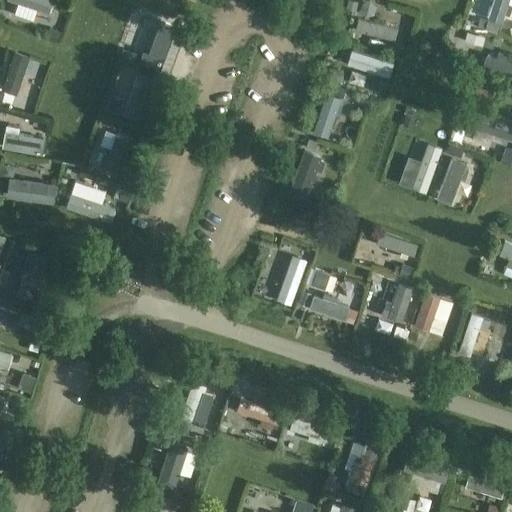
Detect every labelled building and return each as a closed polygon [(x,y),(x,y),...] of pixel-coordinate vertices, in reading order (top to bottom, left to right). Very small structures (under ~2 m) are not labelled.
[(53,0),(4,0),(5,0),(49,15),(53,0)] [(501,20),(506,0),(491,0),(487,15),(501,20)] [(395,25),(408,26),(409,12),(397,11),(395,25)] [(487,19),(483,29),(496,33),(499,23),(487,19)] [(171,30),(156,25),(143,62),(159,67),(171,30)] [(49,28),(46,35),(57,39),(60,32),(49,28)] [(29,59),(12,53),(0,87),(0,88),(16,94),(29,59)] [(352,55),(350,68),(386,74),(388,61),(352,55)] [(481,70),(511,79),(511,63),(486,56),(481,70)] [(462,59),(461,69),(470,71),(472,61),(462,59)] [(164,64),(161,74),(168,76),(171,67),(164,64)] [(337,64),(328,65),(328,73),(337,73),(337,64)] [(151,79),(135,73),(121,116),(136,121),(151,79)] [(340,75),(328,75),(329,86),(339,86),(340,75)] [(340,118),(331,116),(336,96),(323,92),(312,129),(335,135),(340,118)] [(148,98),(144,109),(153,113),(157,102),(148,98)] [(469,125),(511,140),(511,124),(474,111),(469,125)] [(414,118),(404,116),(402,125),(412,127),(414,118)] [(132,136),(116,131),(104,168),(120,173),(132,136)] [(43,137),(5,132),(3,147),(41,152),(43,137)] [(308,138),(304,147),(312,150),(315,141),(308,138)] [(411,186),(426,191),(441,147),(426,142),(411,186)] [(452,146),(449,156),(458,160),(462,150),(452,146)] [(511,150),(506,148),(501,161),(510,163),(511,157),(511,150)] [(452,204),(466,164),(448,158),(434,197),(452,204)] [(55,183),(8,177),(5,197),(52,203),(55,183)] [(121,177),(119,185),(131,188),(134,181),(121,177)] [(121,192),(118,204),(126,207),(130,195),(121,192)] [(108,219),(112,207),(71,193),(67,205),(108,219)] [(362,219),(357,237),(372,241),(377,224),(362,219)] [(374,244),(412,256),(416,244),(377,232),(374,244)] [(511,260),(511,244),(503,241),(497,255),(511,260)] [(259,248),(254,262),(264,265),(269,251),(259,248)] [(275,302),(288,306),(302,258),(289,254),(275,302)] [(49,261),(32,255),(18,300),(35,306),(49,261)] [(400,267),(398,275),(406,277),(409,268),(410,267),(401,264),(400,267)] [(313,269),(308,284),(324,289),(329,275),(313,269)] [(2,270),(0,275),(0,286),(5,288),(10,272),(2,270)] [(386,318),(400,322),(411,288),(396,284),(386,318)] [(300,291),(296,304),(305,308),(309,294),(300,291)] [(413,326),(429,330),(439,297),(423,292),(413,326)] [(312,295),(308,309),(345,320),(349,306),(312,295)] [(457,353),(468,356),(481,316),(469,312),(457,353)] [(22,313),(18,324),(31,329),(35,318),(22,313)] [(392,323),(387,336),(395,339),(400,326),(392,323)] [(417,333),(409,330),(406,339),(414,341),(417,333)] [(0,365),(7,368),(12,355),(0,351),(0,365)] [(193,376),(196,368),(185,365),(183,372),(193,376)] [(35,377),(22,373),(17,388),(30,393),(35,377)] [(190,431),(205,386),(191,382),(177,426),(190,431)] [(281,411),(238,398),(235,411),(278,423),(281,411)] [(291,399),(289,409),(302,413),(305,403),(292,399),(291,399)] [(329,428),(292,418),(288,431),(326,442),(329,428)] [(337,420),(330,441),(339,443),(346,423),(337,420)] [(219,421),(216,431),(224,433),(227,423),(219,421)] [(344,429),(338,452),(350,455),(356,432),(344,429)] [(154,439),(151,448),(160,451),(163,442),(154,439)] [(173,492),(186,447),(169,441),(155,486),(173,492)] [(366,488),(378,448),(363,444),(352,483),(366,488)] [(445,468),(405,457),(401,470),(441,482),(445,468)] [(466,475),(463,487),(500,497),(503,486),(466,475)] [(325,481),(323,489),(335,493),(337,485),(325,481)] [(138,492),(132,508),(143,511),(151,511),(155,498),(138,492)] [(399,497),(396,508),(406,511),(411,511),(414,502),(399,497)]
